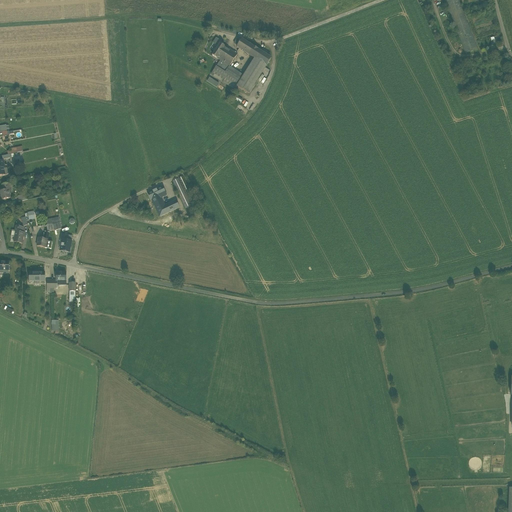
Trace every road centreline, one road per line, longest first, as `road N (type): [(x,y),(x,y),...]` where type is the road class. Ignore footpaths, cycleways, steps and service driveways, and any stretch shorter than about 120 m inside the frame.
road 1 (unclassified): [(511,267),(430,288),(258,303),(72,265)]
road 2 (track): [(0,310),(262,453)]
road 3 (track): [(0,24),(152,16),(208,28)]
